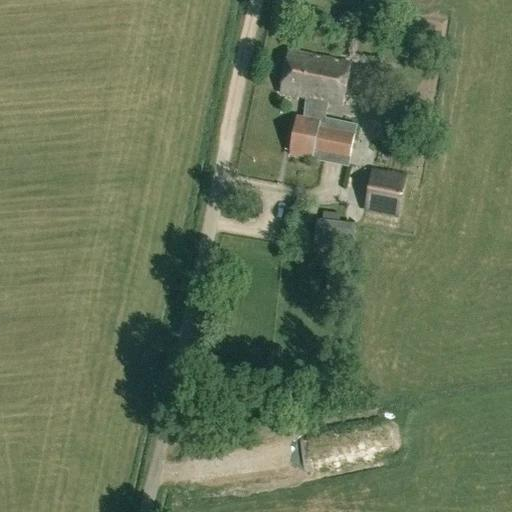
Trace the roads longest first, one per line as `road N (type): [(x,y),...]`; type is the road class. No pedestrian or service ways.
road 1 (unclassified): [(144,511),(216,184)]
road 2 (track): [(216,184),(257,0)]
